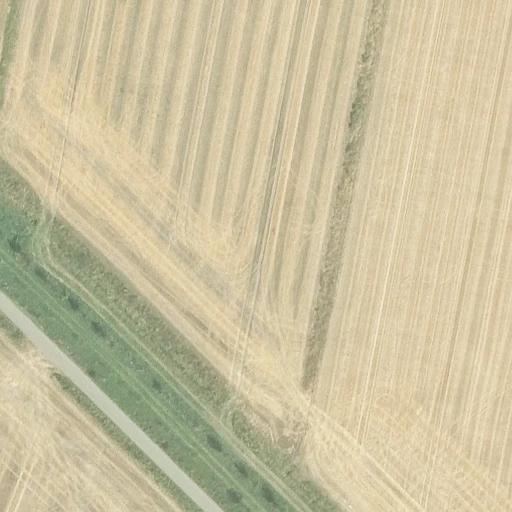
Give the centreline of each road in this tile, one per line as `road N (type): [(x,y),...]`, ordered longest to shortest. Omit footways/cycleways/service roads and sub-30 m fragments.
road 1 (track): [(310,511),(42,243)]
road 2 (unclassified): [(207,511),(0,305)]
